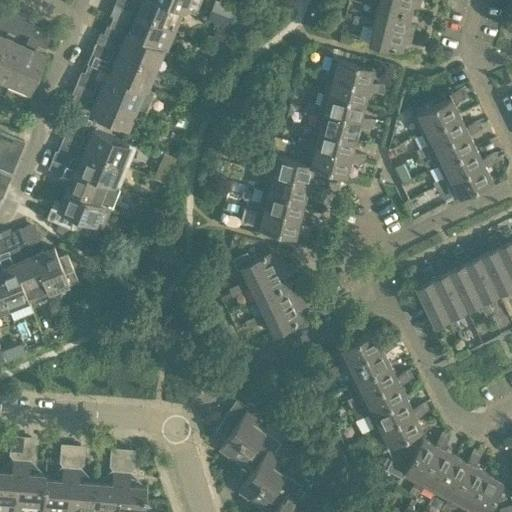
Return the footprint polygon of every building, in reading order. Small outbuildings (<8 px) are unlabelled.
[(137,13),(171,27),(180,7),(163,0),(133,0),(134,1),(141,4),(137,13)] [(163,0),(180,7),(182,8),(185,0),(163,0)] [(235,6),(220,0),(212,0),(206,18),(227,26),(234,9),(235,6)] [(378,0),(377,5),(410,13),(412,5),(419,6),(420,0),(378,0)] [(377,5),(373,18),(372,22),(411,32),(414,24),(407,22),(410,13),(377,5)] [(129,32),(161,46),(163,47),(171,27),(137,13),(129,32)] [(351,21),(361,23),(363,16),(353,13),(351,21)] [(109,24),(118,28),(120,29),(123,20),(113,16),(109,24)] [(373,18),(363,16),(361,23),(371,26),(368,40),(401,49),(403,39),(409,41),(411,32),(372,22),(373,18)] [(19,31),(28,34),(33,23),(24,19),(19,31)] [(24,45),(9,79),(29,88),(44,54),(34,49),(37,42),(46,46),(54,28),(43,23),(41,27),(33,23),(28,34),(29,35),(24,45)] [(107,23),(103,32),(114,37),(118,28),(109,24),(107,23)] [(223,43),(229,29),(218,24),(212,38),(223,43)] [(126,31),(118,51),(153,66),(161,46),(129,32),(126,31)] [(0,46),(0,74),(9,79),(24,45),(4,36),(0,46)] [(144,88),(153,66),(118,51),(114,61),(90,51),(86,61),(88,62),(98,67),(108,71),(109,71),(109,72),(142,86),(142,87),(144,88)] [(314,75),(327,78),(328,74),(368,84),(369,79),(373,66),(333,56),(329,69),(316,66),(314,75)] [(95,75),(98,67),(88,62),(84,71),(95,75)] [(134,106),(142,87),(142,86),(109,72),(109,71),(108,71),(99,91),(134,106)] [(384,83),(369,79),(368,84),(328,74),(327,78),(323,91),(364,102),(367,88),(381,92),(384,83)] [(414,114),(422,131),(460,112),(453,100),(466,94),(462,85),(448,92),(450,96),(414,114)] [(125,126),(134,106),(99,91),(91,111),(125,126)] [(364,102),(323,91),(320,104),(307,101),(305,110),(318,113),(319,109),(359,119),(361,114),(364,102)] [(82,107),(86,99),(75,94),(71,103),(82,107)] [(319,109),(318,113),(315,127),(355,137),(358,123),(372,127),(375,118),(361,114),(359,119),(319,109)] [(87,117),(71,111),(65,127),(80,133),(87,117)] [(468,128),(466,124),(460,112),(422,131),(428,143),(415,149),(420,157),(432,151),(430,147),(468,128)] [(438,163),(476,145),(470,132),(482,126),(478,118),(466,124),(468,128),(430,147),(432,151),(438,163)] [(350,154),(352,149),(355,137),(315,127),(311,139),(298,136),(296,144),(309,148),(310,144),(350,154)] [(93,128),(85,148),(120,163),(128,142),(93,128)] [(0,150),(17,157),(24,140),(0,129),(0,150)] [(365,153),(352,149),(350,154),(310,144),(309,148),(306,161),(313,163),(313,164),(346,172),(349,158),(363,162),(365,153)] [(431,181),(436,189),(448,183),(446,179),(484,161),(482,157),(476,145),(438,163),(444,175),(431,181)] [(120,163),(85,148),(81,158),(75,155),(71,156),(60,151),(57,160),(55,159),(55,160),(109,182),(111,183),(120,163)] [(0,166),(11,171),(17,157),(0,150),(0,166)] [(446,179),(448,183),(454,196),(492,177),(486,165),(498,158),(494,150),(482,157),(484,161),(446,179)] [(165,182),(176,157),(163,152),(153,177),(165,182)] [(309,177),(313,164),(313,163),(306,161),(272,153),(269,167),(256,163),(254,172),(266,176),(268,171),(308,181),(309,177)] [(71,177),(66,188),(101,202),(111,206),(119,186),(111,183),(109,182),(55,160),(51,169),(71,177)] [(0,170),(0,183),(5,185),(9,175),(0,170)] [(268,171),(266,176),(263,189),(304,199),(307,186),(321,189),(324,180),(309,177),(308,181),(268,171)] [(158,180),(154,191),(163,194),(167,183),(158,180)] [(111,206),(101,202),(66,188),(58,208),(51,205),(47,216),(88,233),(92,222),(103,226),(111,206)] [(304,199),(263,189),(260,202),(247,199),(245,207),(258,210),(259,206),(299,217),(301,212),(304,199)] [(259,206),(258,210),(254,225),(295,235),(298,221),(312,224),(314,215),(301,212),(299,217),(259,206)] [(511,279),(511,238),(500,245),(494,232),(487,236),(493,248),(496,246),(511,279)] [(16,245),(12,234),(3,238),(8,249),(16,245)] [(0,255),(4,266),(0,267),(0,287),(7,304),(27,296),(13,262),(8,249),(3,238),(0,238),(0,255)] [(53,246),(33,254),(47,288),(67,280),(68,283),(77,279),(67,252),(57,256),(53,246)] [(511,279),(496,246),(493,248),(480,254),(498,292),(510,286),(511,288),(511,279)] [(454,252),(460,264),(463,262),(482,300),(486,298),(498,292),(480,254),(467,261),(461,248),(454,252)] [(248,282),(284,264),(281,256),(275,259),(271,251),(251,260),(246,250),(232,257),(237,268),(241,267),(246,278),(248,282)] [(13,262),(27,296),(47,288),(33,254),(13,262)] [(463,262),(460,264),(447,270),(466,308),(478,302),(485,314),(492,310),(486,298),(482,300),(463,262)] [(237,282),(241,290),(250,285),(256,298),(287,283),(283,276),(289,273),(284,264),(248,282),(246,278),(237,282)] [(422,268),(428,280),(431,278),(450,316),(453,314),(466,308),(447,270),(434,276),(429,264),(422,268)] [(459,326),(453,314),(450,316),(431,278),(428,280),(415,286),(433,323),(446,317),(452,330),(459,326)] [(228,287),(230,291),(232,295),(241,290),(237,282),(228,287)] [(256,298),(262,310),(264,314),(300,296),(297,288),(291,291),(287,283),(256,298)] [(262,310),(253,315),(257,322),(266,318),(272,331),(303,316),(299,308),(305,305),(300,296),(264,314),(262,310)] [(257,322),(253,315),(244,319),(247,327),(257,322)] [(334,374),(346,368),(344,364),(381,346),(379,342),(373,329),(336,348),(342,360),(330,366),(334,374)] [(344,364),(346,368),(352,381),(389,362),(383,350),(397,343),(393,335),(379,342),(381,346),(344,364)] [(395,374),(389,362),(352,381),(358,392),(346,398),(351,406),(362,400),(360,396),(397,378),(395,374)] [(368,412),(406,394),(399,382),(413,375),(409,367),(395,374),(397,378),(360,396),(362,400),(368,412)] [(412,406),(406,394),(368,412),(374,424),(363,431),(367,439),(378,432),(376,428),(414,410),(412,406)] [(250,450),(264,429),(252,421),(258,412),(237,397),(223,418),(234,425),(220,445),(243,461),(250,450)] [(376,428),(378,432),(385,446),(387,445),(392,457),(387,467),(402,476),(404,474),(418,446),(410,442),(406,435),(422,427),(416,414),(429,407),(425,399),(412,406),(414,410),(376,428)] [(271,420),(264,429),(250,450),(261,457),(240,488),(263,503),(270,492),(285,470),(272,461),(277,454),(273,452),(288,431),(271,420)] [(441,429),(434,443),(438,445),(418,482),(423,484),(434,490),(454,453),(442,447),(449,434),(441,429)] [(36,455),(36,433),(11,432),(11,455),(36,455)] [(438,445),(434,443),(423,436),(418,446),(404,474),(414,479),(408,491),(416,495),(423,484),(418,482),(438,445)] [(447,511),(454,501),(450,499),(470,462),(466,460),(473,447),(474,445),(462,439),(455,454),(454,453),(434,490),(446,496),(440,508),(447,511)] [(86,462),(86,440),(62,440),(61,462),(86,462)] [(138,467),(139,445),(112,443),(111,465),(138,467)] [(454,501),(466,507),(486,470),(474,464),(481,451),(473,447),(466,460),(470,462),(450,499),(454,501)] [(11,468),(0,467),(0,501),(14,502),(13,508),(17,508),(21,457),(12,456),(11,468)] [(30,457),(21,457),(17,508),(21,509),(21,503),(42,504),(43,504),(45,475),(46,471),(29,470),(30,457)] [(66,511),(71,464),(62,464),(61,477),(45,475),(43,504),(42,504),(41,511),(66,511)] [(92,511),(95,479),(79,478),(80,465),(71,464),(66,511),(92,511)] [(117,511),(121,468),(112,468),(111,480),(95,479),(92,511),(117,511)] [(143,511),(146,483),(129,482),(130,469),(121,468),(117,511),(143,511)] [(300,511),(292,506),(297,499),(298,500),(305,490),(300,486),(302,482),(285,470),(270,492),(281,500),(272,511),(300,511)] [(485,511),(503,480),(486,470),(466,507),(463,511),(485,511)] [(511,511),(511,502),(497,507),(498,511),(511,511)]
